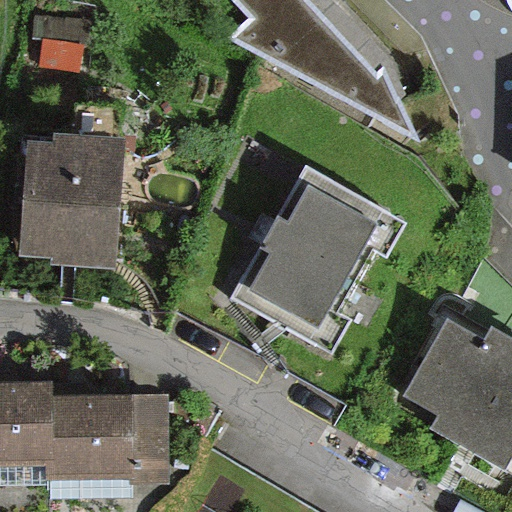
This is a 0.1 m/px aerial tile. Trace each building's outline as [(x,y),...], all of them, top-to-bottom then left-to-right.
[(390,112),(410,110),(393,71),(405,59),(385,27),(354,0),(241,0),(224,14),(390,112)] [(130,129),(39,126),(35,249),(126,253),(130,129)] [(396,225),(295,173),(272,218),(265,214),(250,244),(258,248),(235,291),(332,341),(346,314),(336,309),(366,251),(379,258),(396,225)] [(446,321),(405,394),(440,414),(433,426),(503,465),(507,458),(511,460),(511,345),(489,333),(483,342),(446,321)] [(61,362),(0,363),(0,445),(63,444),(62,380),(61,362)] [(159,378),(62,380),(63,444),(64,457),(161,455),(159,378)]
